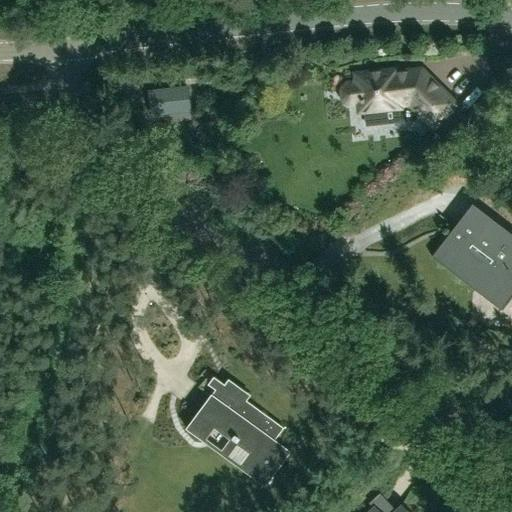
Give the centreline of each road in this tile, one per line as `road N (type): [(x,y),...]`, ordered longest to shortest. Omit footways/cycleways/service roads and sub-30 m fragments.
road 1 (residential): [(511,464),(85,135),(69,108),(64,47)]
road 2 (tertiary): [(511,18),(417,12),(64,47)]
road 3 (track): [(26,511),(88,257),(94,200),(74,122)]
